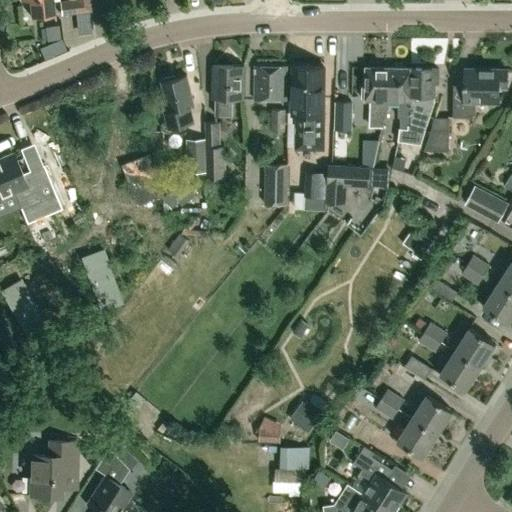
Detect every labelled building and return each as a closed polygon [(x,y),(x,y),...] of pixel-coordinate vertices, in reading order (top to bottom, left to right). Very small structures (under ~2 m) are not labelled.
[(29,0),(32,17),(54,15),(52,0),(29,0)] [(60,15),(90,11),(88,0),(66,0),(59,1),(60,15)] [(62,24),(44,28),(47,40),(65,36),(62,24)] [(244,101),(244,66),(213,65),(212,100),(215,100),(215,115),(232,115),(233,100),(244,101)] [(286,101),(286,66),(256,66),(256,100),(286,101)] [(293,66),(292,114),(297,114),(296,148),(323,148),(324,67),(293,66)] [(389,101),(389,69),(367,69),(366,88),(364,88),(364,99),(366,99),(366,101),(370,101),(369,126),(383,126),(385,115),(388,115),(389,101)] [(410,102),(410,69),(389,69),(389,101),(399,101),(399,116),(401,116),(401,125),(409,125),(410,102)] [(410,102),(409,125),(409,128),(400,126),(398,140),(421,144),(434,104),(435,96),(435,84),(439,84),(439,70),(410,69),(410,102)] [(507,87),(507,70),(464,69),(464,91),(453,90),(453,117),(475,118),(475,102),(499,102),(499,87),(507,87)] [(162,83),(167,102),(163,103),(170,130),(196,123),(191,107),(195,106),(187,76),(176,79),(175,75),(163,78),(164,82),(162,83)] [(351,130),(352,101),(337,100),(337,129),(351,130)] [(269,131),(285,131),(285,109),(270,109),(269,131)] [(448,151),(449,118),(435,117),(424,150),(448,151)] [(205,139),(206,171),(206,177),(220,177),(225,177),(225,145),(219,145),(219,121),(205,121),(205,139)] [(192,172),(206,171),(205,139),(191,140),(192,172)] [(0,156),(0,197),(13,192),(26,223),(61,208),(43,166),(21,175),(13,157),(11,152),(0,156)] [(155,185),(152,176),(157,174),(149,153),(139,157),(121,163),(124,171),(138,206),(153,199),(154,202),(164,196),(159,183),(155,185)] [(287,204),(287,164),(265,163),(265,204),(287,204)] [(326,197),(326,199),(325,202),(345,203),(347,186),(368,187),(370,166),(328,164),(327,172),(326,197)] [(326,197),(327,172),(306,171),(305,195),(304,208),(325,209),(325,202),(326,199),(326,197)] [(497,221),(506,204),(475,187),(466,204),(497,221)] [(423,236),(412,229),(403,242),(415,250),(412,254),(421,259),(434,240),(424,234),(423,236)] [(103,248),(80,256),(100,311),(123,302),(103,248)] [(467,264),(484,274),(490,265),(473,254),(472,255),(467,264)] [(450,266),(461,272),(461,274),(478,284),(484,274),(467,264),(456,257),(450,266)] [(511,262),(498,284),(511,292),(511,262)] [(402,292),(419,296),(424,272),(407,268),(402,292)] [(451,301),(457,291),(436,278),(430,287),(451,301)] [(47,327),(19,280),(1,290),(0,288),(0,298),(3,297),(28,339),(47,327)] [(509,324),(511,319),(511,292),(498,284),(483,307),(509,324)] [(425,331),(442,342),(448,332),(431,321),(425,331)] [(455,351),(481,368),(496,345),(470,328),(455,351)] [(425,331),(419,341),(435,351),(442,342),(425,331)] [(465,392),(481,368),(455,351),(439,375),(465,392)] [(405,366),(425,379),(432,368),(411,355),(405,366)] [(382,398),(398,409),(404,399),(388,388),(382,398)] [(411,419),(438,435),(452,412),(426,396),(411,419)] [(382,398),(376,407),(392,419),(398,409),(382,398)] [(423,458),(438,435),(411,419),(397,442),(423,458)] [(116,511),(129,492),(118,485),(128,469),(137,460),(114,437),(107,447),(94,468),(103,475),(85,504),(97,511),(96,511),(116,511)] [(75,488),(76,441),(48,440),(47,455),(31,454),(29,495),(59,496),(59,488),(75,488)] [(309,469),(311,448),(283,446),(282,467),(309,469)] [(363,469),(358,476),(362,478),(356,488),(393,511),(394,511),(407,492),(386,479),(393,469),(372,456),(374,452),(365,446),(354,463),(363,469)] [(393,511),(356,488),(349,484),(331,511),(393,511)]
